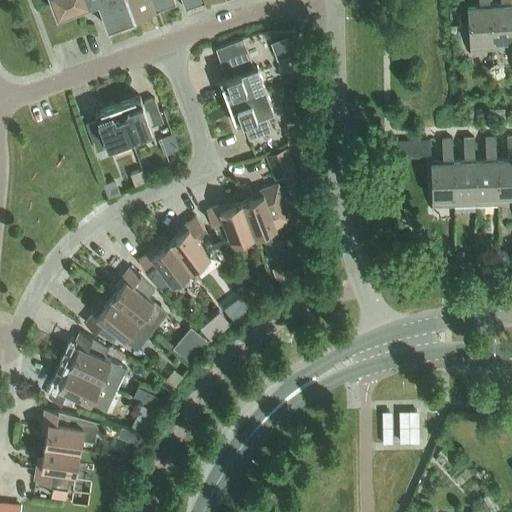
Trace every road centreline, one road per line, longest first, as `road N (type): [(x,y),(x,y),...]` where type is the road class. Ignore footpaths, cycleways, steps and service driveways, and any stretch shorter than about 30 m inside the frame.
road 1 (residential): [(10,347),(43,276),(83,233),(199,167),(202,148),(168,45)]
road 2 (unclassified): [(389,345),(338,227),(330,7)]
road 3 (tertiary): [(205,511),(250,434),(281,401),(319,373),(389,345)]
road 4 (residential): [(0,104),(168,45)]
road 5 (residential): [(168,45),(235,19),(330,7)]
road 6 (tertiary): [(511,319),(450,319),(389,345)]
road 7 (tertiary): [(389,345),(511,352)]
